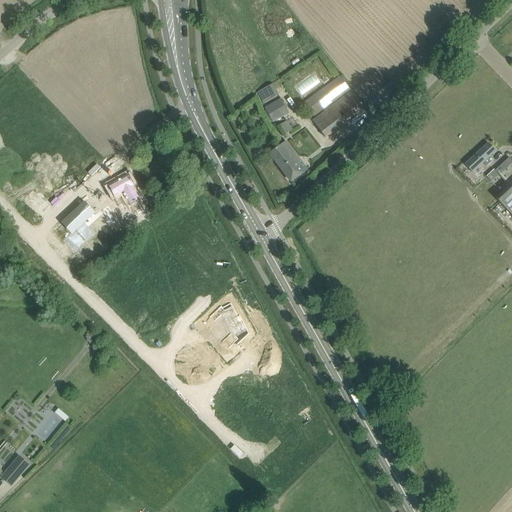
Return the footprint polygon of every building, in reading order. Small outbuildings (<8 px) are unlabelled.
[(272,84),(257,92),(263,103),(278,95),(272,84)] [(325,138),(364,108),(352,92),(312,121),(325,138)] [(281,99),(264,108),(272,122),(289,113),(281,99)] [(287,121),(279,125),(285,134),(292,130),(287,121)] [(488,143),(465,165),(472,173),(483,163),(487,167),(491,162),(488,159),(496,151),(488,143)] [(281,146),(278,148),(270,154),(291,182),(307,170),(294,154),(287,144),(283,147),(281,146)] [(495,171),(494,170),(486,177),(491,182),(498,175),(509,187),(496,199),(511,216),(511,161),(509,158),(495,171)] [(128,175),(108,185),(114,197),(122,193),(124,198),(129,205),(131,204),(137,215),(144,212),(138,200),(140,199),(128,175)] [(84,202),(62,223),(56,228),(67,239),(64,242),(75,253),(105,223),(109,227),(117,221),(112,215),(107,207),(99,212),(94,213),(84,202)] [(120,230),(108,241),(115,249),(127,238),(120,230)] [(58,257),(45,246),(40,252),(52,264),(48,268),(53,272),(62,263),(57,258),(58,257)] [(221,306),(209,317),(214,322),(221,315),(231,334),(226,338),(222,342),(228,349),(233,344),(235,346),(249,334),(247,331),(239,315),(236,317),(233,310),(234,310),(232,306),(230,303),(222,308),(221,306)] [(278,420),(273,424),(276,427),(292,443),(284,450),(291,457),(301,448),(297,443),(305,435),(285,413),(278,420)] [(19,456),(1,478),(11,487),(30,465),(19,456)]
